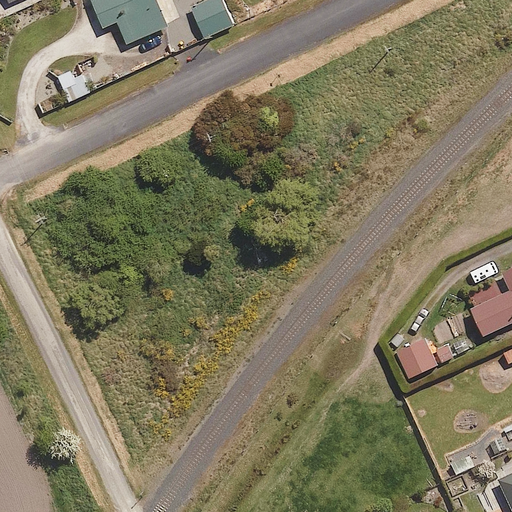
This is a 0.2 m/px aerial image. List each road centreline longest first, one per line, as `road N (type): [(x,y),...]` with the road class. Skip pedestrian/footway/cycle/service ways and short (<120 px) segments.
road 1 (residential): [(0,174),(366,0)]
road 2 (residential): [(131,511),(0,238)]
